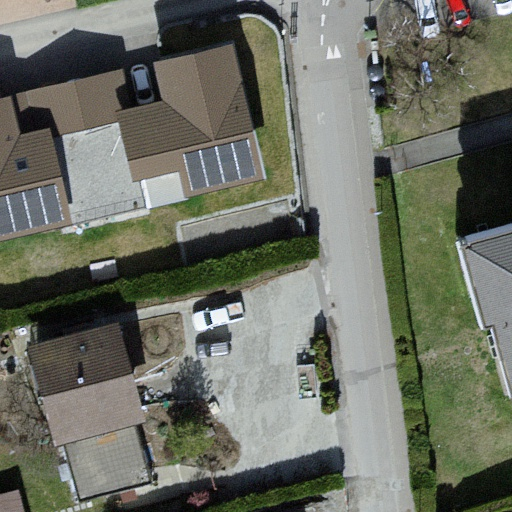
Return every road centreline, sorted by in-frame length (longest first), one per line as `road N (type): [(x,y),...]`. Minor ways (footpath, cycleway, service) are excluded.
road 1 (residential): [(380,511),(323,0)]
road 2 (residential): [(0,49),(202,0)]
